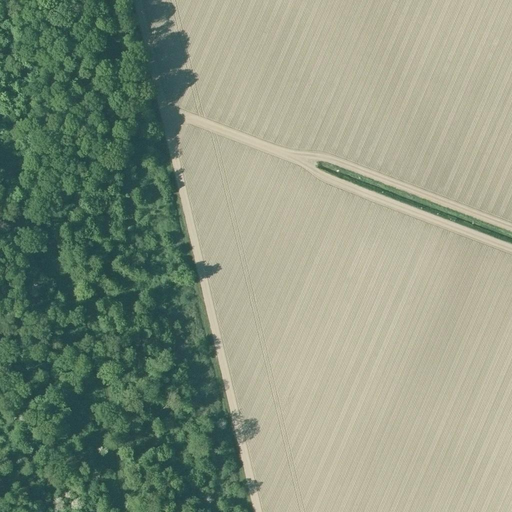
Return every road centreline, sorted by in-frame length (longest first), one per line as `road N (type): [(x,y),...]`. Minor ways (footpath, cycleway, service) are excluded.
road 1 (track): [(138,0),(259,511)]
road 2 (track): [(124,511),(92,337),(0,182)]
